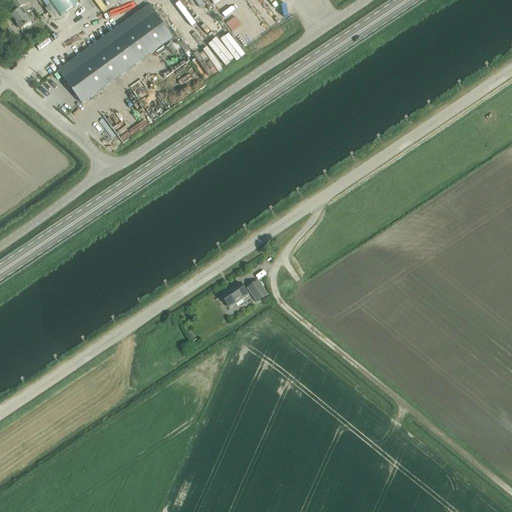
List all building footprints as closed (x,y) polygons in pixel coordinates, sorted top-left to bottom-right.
[(20,0),(10,8),(15,14),(12,17),(22,30),(32,23),(22,10),(29,4),(25,0),(20,0)] [(48,0),(61,17),(79,4),(75,0),(48,0)] [(149,6),(60,69),(67,78),(84,102),(173,39),(155,14),(149,6)] [(267,27),(256,31),(258,36),(269,32),(267,27)] [(101,35),(86,45),(88,48),(104,38),(101,35)] [(110,147),(101,137),(111,128),(105,121),(91,133),(107,150),(110,147)] [(248,289),(258,303),(267,296),(258,282),(248,289)] [(240,284),(221,296),(230,308),(248,296),(240,284)]
